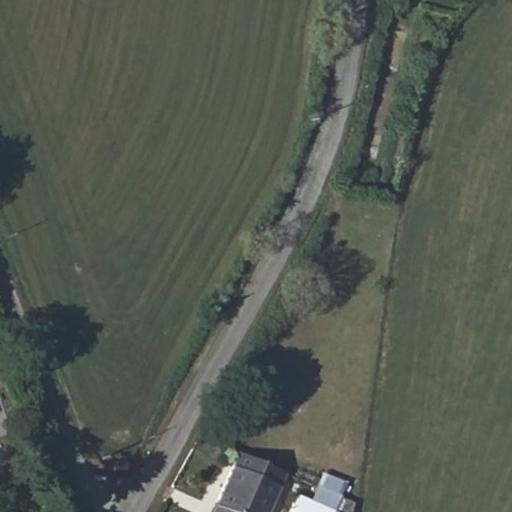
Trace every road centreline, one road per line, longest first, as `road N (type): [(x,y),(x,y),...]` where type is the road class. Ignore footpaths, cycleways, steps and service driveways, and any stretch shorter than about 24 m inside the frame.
road 1 (unclassified): [(136,511),(329,168),(364,0)]
road 2 (unclassified): [(0,268),(92,511)]
